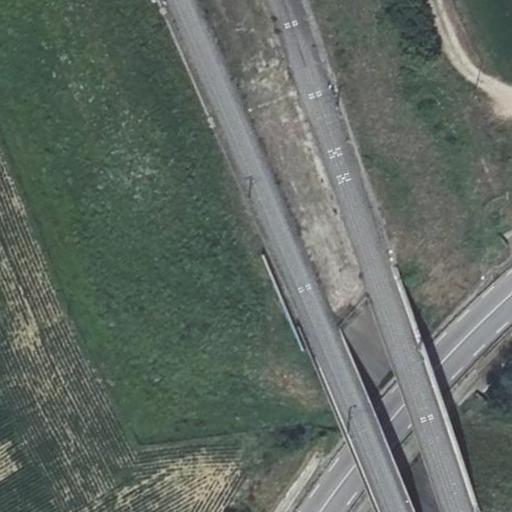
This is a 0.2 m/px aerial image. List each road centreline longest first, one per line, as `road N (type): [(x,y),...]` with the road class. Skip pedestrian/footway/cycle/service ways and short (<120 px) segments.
road 1 (secondary): [(324,511),(445,361),(511,295)]
road 2 (track): [(435,0),(464,62),(511,92)]
